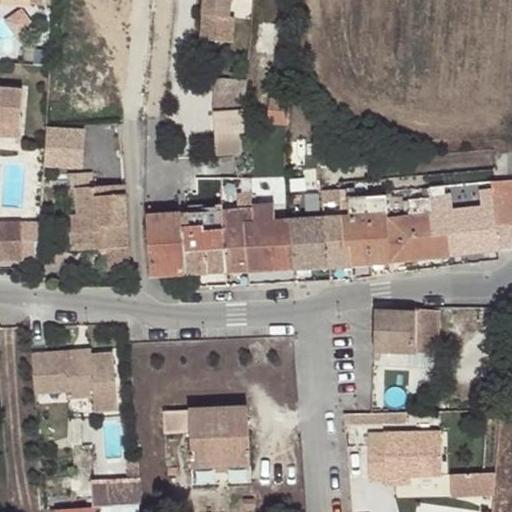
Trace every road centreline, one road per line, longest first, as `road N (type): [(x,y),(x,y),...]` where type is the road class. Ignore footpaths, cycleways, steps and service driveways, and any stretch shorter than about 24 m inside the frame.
road 1 (residential): [(0,295),(151,317),(313,308)]
road 2 (residential): [(313,308),(328,511)]
road 3 (residential): [(313,308),(346,297),(511,279)]
